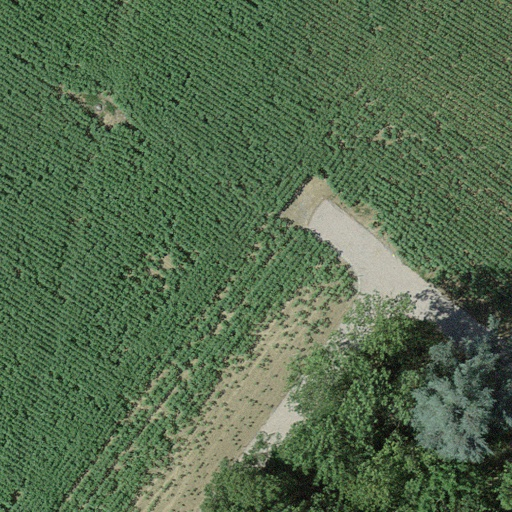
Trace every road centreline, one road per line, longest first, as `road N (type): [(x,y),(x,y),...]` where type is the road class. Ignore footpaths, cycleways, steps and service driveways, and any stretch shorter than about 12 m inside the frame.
road 1 (residential): [(396,283),(219,511)]
road 2 (residential): [(511,368),(396,283)]
